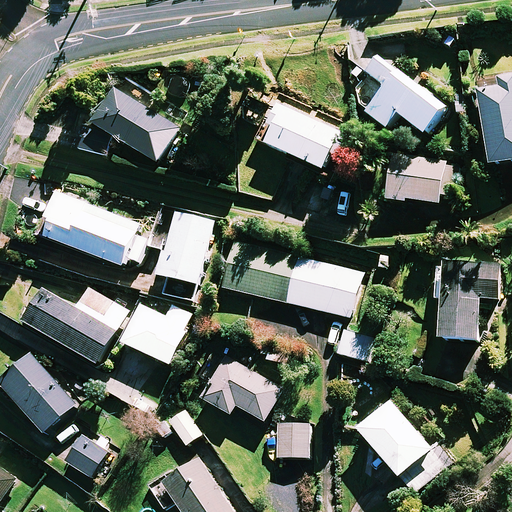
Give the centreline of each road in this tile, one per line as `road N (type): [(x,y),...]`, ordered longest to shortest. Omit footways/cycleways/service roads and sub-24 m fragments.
road 1 (unknown): [(0,160),(260,221),(371,236)]
road 2 (residential): [(375,0),(74,40),(24,61)]
